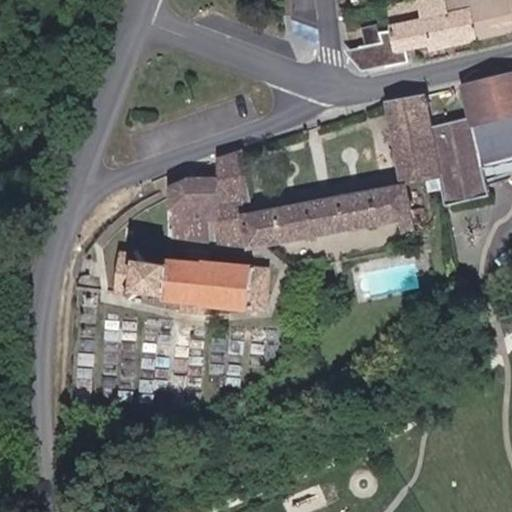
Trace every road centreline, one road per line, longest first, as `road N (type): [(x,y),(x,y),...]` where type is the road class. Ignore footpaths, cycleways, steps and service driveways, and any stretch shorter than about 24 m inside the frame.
road 1 (tertiary): [(68,214),(35,277),(44,511)]
road 2 (unclassified): [(68,214),(131,158),(332,85)]
road 3 (tertiary): [(146,7),(68,214)]
road 4 (unclassified): [(146,7),(332,85)]
road 5 (unclassified): [(511,55),(332,85)]
